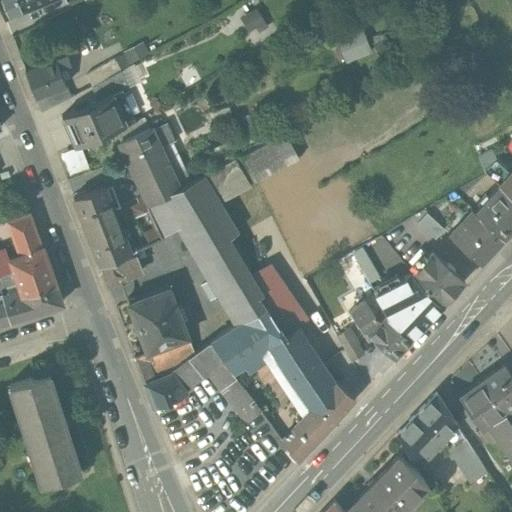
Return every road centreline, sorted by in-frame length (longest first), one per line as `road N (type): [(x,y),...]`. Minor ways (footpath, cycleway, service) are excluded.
road 1 (secondary): [(511,262),(281,511)]
road 2 (residential): [(94,319),(0,68)]
road 3 (residential): [(167,511),(94,319)]
